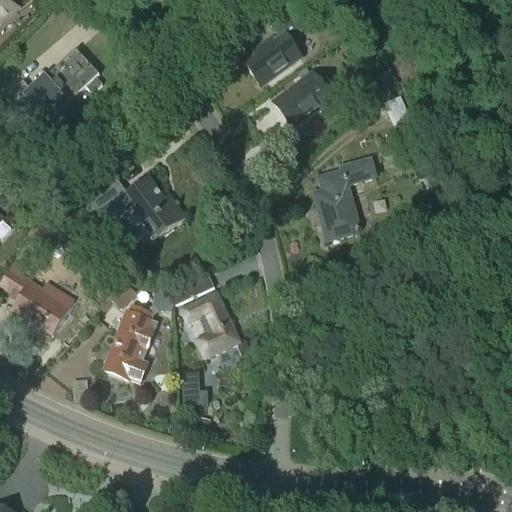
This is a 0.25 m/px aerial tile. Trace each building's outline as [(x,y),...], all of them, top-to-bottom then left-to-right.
[(0,0),(0,23),(14,13),(11,9),(12,5),(7,0),(0,0)] [(279,41),(243,68),(258,87),(261,91),(289,71),(291,71),(302,63),(289,45),(307,32),(294,13),(271,30),(279,41)] [(22,85),(0,105),(0,108),(7,117),(17,108),(40,133),(86,90),(92,97),(102,87),(96,81),(99,78),(75,53),(31,94),(22,85)] [(315,80),(274,110),(289,130),(289,129),(292,133),(320,113),(323,114),(330,108),(338,119),(361,102),(347,84),(328,98),(315,80)] [(400,97),(384,104),(394,128),(410,122),(400,97)] [(322,195),(314,197),(328,250),(361,241),(364,235),(352,193),(380,185),(374,163),(342,171),(343,175),(318,182),(322,195)] [(109,173),(82,194),(106,225),(132,205),(160,242),(186,222),(174,206),(169,210),(148,181),(127,197),(109,173)] [(12,269),(0,288),(0,290),(19,302),(12,313),(26,322),(27,320),(53,336),(51,339),(52,339),(73,306),(45,289),(41,294),(20,282),(24,276),(12,269)] [(207,276),(174,298),(175,309),(214,291),(207,276)] [(125,288),(111,304),(121,312),(135,296),(125,288)] [(110,356),(103,374),(127,384),(128,382),(139,387),(147,367),(142,365),(154,334),(148,331),(153,318),(160,313),(161,313),(167,313),(172,309),(172,301),(169,297),(161,295),(156,299),(155,306),(144,315),(133,310),(131,317),(126,315),(117,338),(121,339),(114,357),(110,356)] [(217,297),(181,313),(204,362),(239,346),(217,297)] [(212,383),(190,393),(195,404),(217,394),(212,383)] [(202,423),(200,430),(207,431),(209,424),(202,423)]
